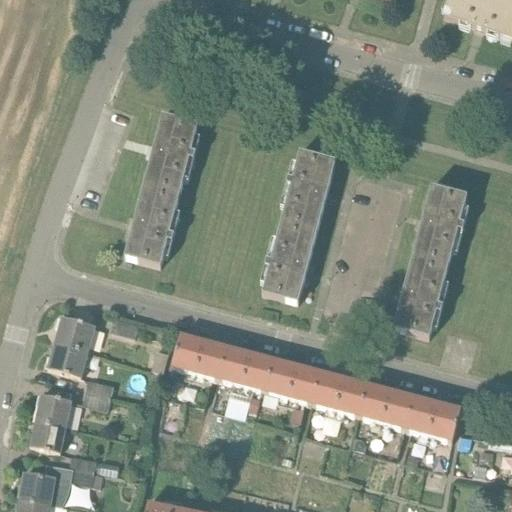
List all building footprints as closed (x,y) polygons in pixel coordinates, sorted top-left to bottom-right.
[(450,0),(443,22),(511,45),(511,6),(492,0),(450,0)] [(179,201),(189,166),(189,164),(194,165),(195,158),(191,157),(198,130),(162,121),(143,192),(179,201)] [(317,238),(326,202),(335,167),(299,157),(292,184),(288,183),(286,190),(290,191),(280,228),(317,238)] [(169,239),(170,237),(179,201),(143,192),(124,263),(160,273),(167,246),(172,247),(174,240),(169,239)] [(448,273),(457,237),(458,236),(462,237),(464,230),(460,228),(467,202),(430,192),(411,263),(448,273)] [(298,309),(307,274),(317,238),(280,228),(270,265),(266,264),(264,272),(269,273),(261,300),(298,309)] [(438,310),(438,308),(448,273),(411,263),(392,334),(429,344),(436,317),(440,318),(442,311),(438,310)] [(54,348),(88,358),(95,332),(62,322),(54,348)] [(110,337),(135,343),(139,330),(114,324),(110,337)] [(195,380),(218,386),(223,369),(227,353),(180,341),(176,357),(171,374),(195,380)] [(88,358),(54,348),(47,374),(81,383),(88,358)] [(265,399),(269,382),(274,366),(227,353),(223,369),(218,386),(241,392),(265,399)] [(153,376),(163,379),(168,360),(156,356),(151,376),(153,376)] [(288,405),(312,411),(316,394),(320,378),(274,366),(269,382),(265,399),(288,405)] [(320,378),(316,394),(312,411),(335,417),(358,424),(363,406),(367,391),(320,378)] [(85,399),(110,405),(114,391),(89,384),(85,399)] [(382,430),(405,436),(410,418),(414,403),(367,391),(363,406),(358,424),(382,430)] [(82,410),(108,417),(110,405),(85,399),(82,410)] [(35,426),(66,433),(72,407),(40,400),(35,426)] [(414,403),(410,418),(405,436),(428,442),(452,449),(457,431),(461,416),(414,403)] [(66,433),(35,426),(29,452),(61,459),(66,433)] [(72,476),(94,481),(97,467),(97,466),(71,461),(69,475),(72,476)] [(375,461),(373,486),(393,488),(396,464),(375,461)] [(117,482),(119,472),(100,468),(98,479),(103,480),(117,482)] [(92,491),(94,481),(72,476),(70,486),(70,488),(92,492),(92,491)] [(68,496),(70,488),(70,486),(25,478),(20,505),(50,510),(61,511),(63,510),(66,505),(68,496)] [(94,481),(92,491),(101,493),(103,482),(94,481)]
